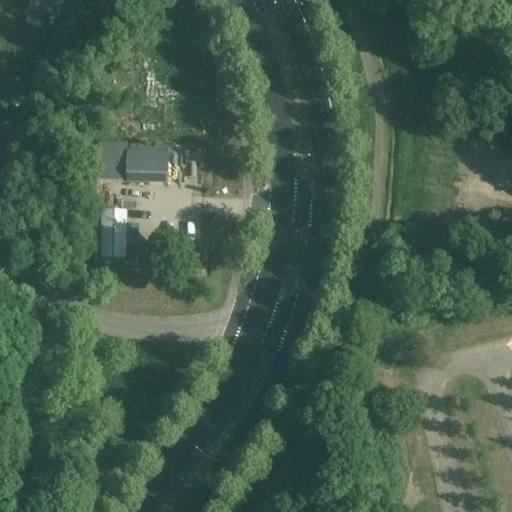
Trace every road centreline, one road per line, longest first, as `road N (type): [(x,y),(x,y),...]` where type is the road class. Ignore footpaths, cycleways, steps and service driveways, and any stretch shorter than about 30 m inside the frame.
road 1 (unclassified): [(238,0),(277,120),(280,205),(271,266),(240,366),(138,511)]
road 2 (unclassified): [(192,511),(281,376),(326,206),(315,87),(283,0)]
